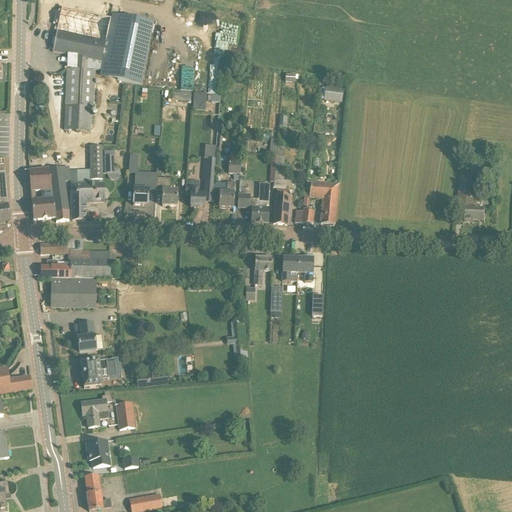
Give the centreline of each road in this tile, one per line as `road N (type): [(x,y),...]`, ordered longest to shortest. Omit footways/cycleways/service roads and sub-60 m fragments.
road 1 (residential): [(332,237),(22,237)]
road 2 (tertiary): [(64,511),(22,237)]
road 3 (tertiary): [(20,0),(22,237)]
road 4 (unclassified): [(511,249),(332,237)]
